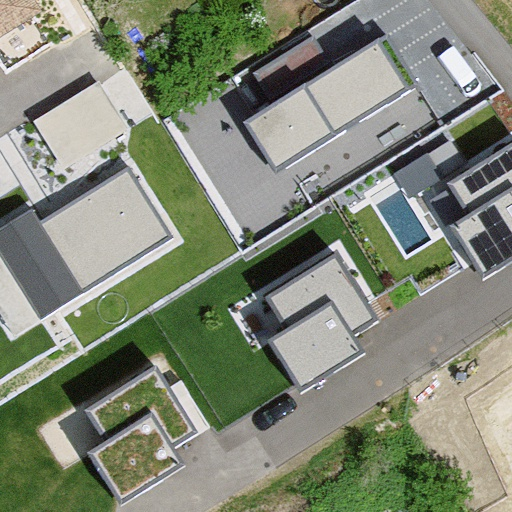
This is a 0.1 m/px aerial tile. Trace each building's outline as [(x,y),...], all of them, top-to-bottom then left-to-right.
[(22,0),(0,0),(0,41),(35,20),(22,0)] [(252,68),(266,93),(328,57),(313,32),(252,68)] [(422,92),(388,36),(252,118),(259,131),(250,137),(276,181),(422,92)] [(36,110),(65,157),(132,117),(103,69),(36,110)] [(469,217),(452,228),(482,278),(511,259),(511,147),(450,185),(469,217)] [(169,240),(126,171),(41,223),(34,212),(0,233),(0,249),(42,318),(169,240)] [(287,329),(269,339),(300,389),(363,351),(350,330),(373,317),(336,255),(267,297),(287,329)] [(106,443),(88,453),(119,503),(182,466),(169,445),(192,431),(155,369),(86,411),(106,443)]
